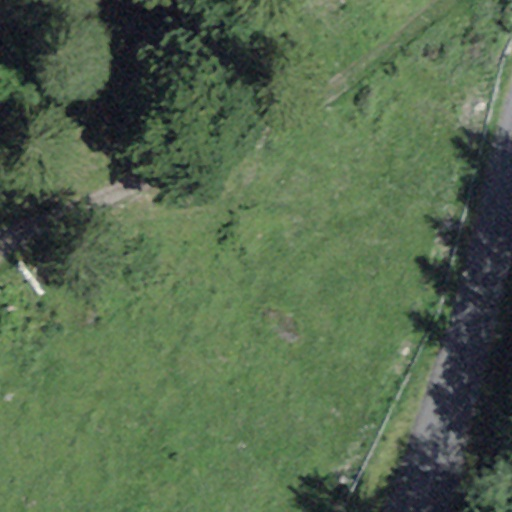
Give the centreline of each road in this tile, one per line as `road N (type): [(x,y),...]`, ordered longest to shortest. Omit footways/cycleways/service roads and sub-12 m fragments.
road 1 (track): [(0,260),(123,205),(396,51),(449,0)]
road 2 (tertiary): [(420,511),(511,179)]
